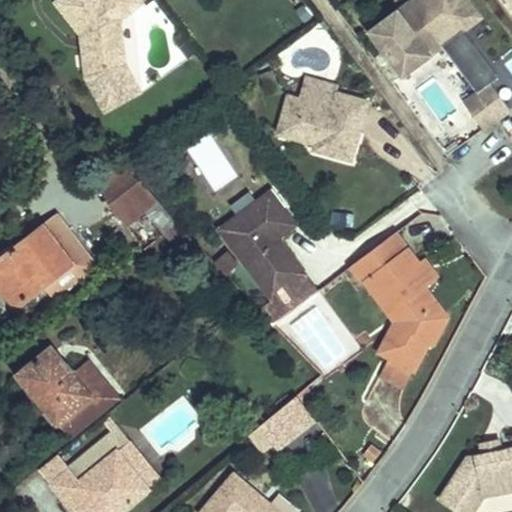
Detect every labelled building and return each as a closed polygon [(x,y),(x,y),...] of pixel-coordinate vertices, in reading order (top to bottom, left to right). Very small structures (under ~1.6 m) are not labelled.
[(63,0),(87,33),(84,74),(105,111),(144,84),(129,55),(130,14),(147,0),(63,0)] [(488,12),(477,0),(402,0),(369,25),(402,71),(488,12)] [(464,45),(451,54),(470,82),(483,73),(464,45)] [(344,76),(307,66),(304,92),(289,87),(278,129),(319,139),(317,147),(354,158),(373,92),(341,84),(344,76)] [(481,132),(510,113),(490,83),(461,102),(481,132)] [(214,192),(237,177),(209,133),(186,148),(214,192)] [(179,241),(186,234),(138,170),(111,193),(125,210),(138,199),(155,219),(159,216),(179,241)] [(300,217),(271,181),(220,222),(274,298),(312,271),(286,232),(300,217)] [(403,215),(418,235),(425,229),(410,210),(403,215)] [(73,253),(44,215),(0,251),(0,285),(14,305),(73,253)] [(422,252),(400,223),(349,260),(394,318),(380,348),(393,355),(381,375),(405,385),(432,337),(439,340),(452,311),(433,281),(444,272),(429,250),(422,252)] [(76,367),(52,338),(14,365),(73,434),(121,393),(92,354),(76,367)] [(319,410),(301,387),(263,424),(280,441),(284,445),(319,410)] [(280,441),(263,424),(255,433),(271,450),(280,441)] [(130,431),(81,470),(60,448),(44,463),(46,475),(75,511),(121,511),(167,474),(130,431)] [(511,435),(472,444),(440,485),(468,508),(487,485),(511,479),(511,435)] [(294,511),(236,463),(198,507),(203,511),(294,511)]
